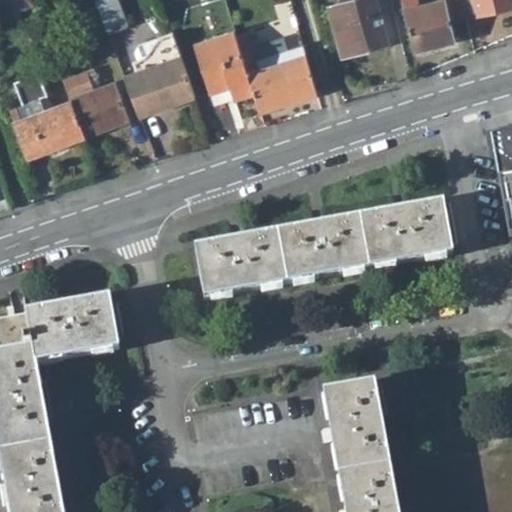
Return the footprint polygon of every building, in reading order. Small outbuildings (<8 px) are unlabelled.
[(0,0),(0,12),(32,0),(0,0)] [(128,26),(118,0),(99,0),(96,1),(98,8),(99,9),(108,33),(128,26)] [(207,0),(212,12),(227,8),(224,0),(207,0)] [(359,0),(340,5),(330,8),(341,48),(366,42),(368,49),(388,43),(375,0),(359,0)] [(419,6),(417,0),(400,0),(413,51),(454,41),(451,22),(465,19),(460,0),(443,0),(419,6)] [(511,0),(460,0),(465,19),(511,8),(511,0)] [(89,12),(98,36),(108,33),(99,9),(89,12)] [(140,115),(195,95),(173,33),(163,36),(170,58),(125,75),(140,115)] [(237,106),(256,99),(241,50),(236,36),(191,51),(208,101),(232,93),(237,106)] [(255,57),(259,69),(291,59),(287,46),(255,57)] [(260,111),(315,93),(309,73),(304,54),(291,59),(259,69),(251,47),(241,50),(256,99),(260,111)] [(101,87),(80,95),(72,76),(63,52),(55,55),(72,100),(85,135),(85,136),(128,119),(114,82),(101,87)] [(72,76),(80,95),(101,87),(93,68),(72,76)] [(85,135),(72,100),(57,104),(47,74),(17,84),(24,103),(11,108),(27,156),(85,135)] [(511,233),(511,181),(498,184),(505,221),(507,234),(511,233)] [(450,256),(441,204),(190,251),(199,302),(450,256)] [(110,308),(0,326),(0,483),(4,511),(57,511),(35,377),(120,363),(110,308)] [(394,511),(377,417),(372,384),(318,393),(338,511),(394,511)]
